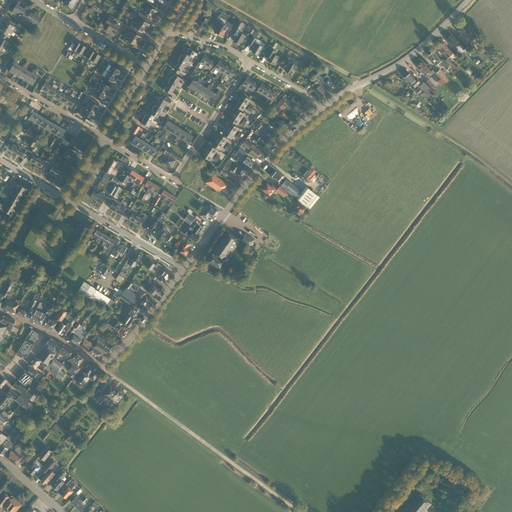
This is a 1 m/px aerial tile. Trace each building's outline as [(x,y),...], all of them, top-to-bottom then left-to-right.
[(65,0),(64,4),(72,9),(77,0),(65,0)] [(17,15),(22,7),(19,6),(21,3),(19,1),(12,13),(17,15)] [(100,13),(104,6),(96,1),(91,8),(96,11),(95,14),(98,15),(100,13)] [(145,10),(155,15),(157,11),(151,8),(153,5),(146,1),(144,4),(147,6),(145,10)] [(21,18),(28,7),(26,6),(24,9),(22,7),(17,15),(21,18)] [(26,21),(31,13),(28,11),(30,8),(28,7),(21,18),(26,21)] [(152,19),(155,15),(145,10),(143,13),(140,12),(138,14),(145,18),(146,16),(152,19)] [(31,24),(37,13),(35,11),(34,14),(31,13),(26,21),(31,24)] [(198,25),(203,28),(208,20),(205,17),(206,15),(202,12),(199,17),(201,19),(198,25)] [(37,13),(31,24),(35,26),(40,18),(37,17),(39,14),(37,13)] [(143,21),(145,18),(138,14),(137,17),(138,18),(139,19),(138,21),(137,22),(147,28),(149,24),(143,21)] [(106,31),(110,33),(118,20),(110,16),(106,22),(104,26),(108,28),(106,31)] [(13,32),(16,27),(14,26),(8,23),(7,22),(9,20),(6,18),(3,23),(6,25),(5,27),(13,32)] [(124,24),(118,20),(110,33),(114,35),(118,29),(120,31),(124,24)] [(223,24),(221,23),(221,22),(218,20),(215,26),(217,28),(215,32),(222,36),(225,31),(227,27),(225,26),(226,25),(226,24),(224,23),(223,23),(223,24)] [(244,24),(239,21),(232,33),(237,36),(234,41),(240,45),(242,40),(246,42),(248,39),(245,36),(241,33),(242,31),(241,30),(244,24)] [(144,32),(147,28),(137,22),(136,25),(135,26),(133,25),(132,24),(130,27),(137,31),(138,29),(144,32)] [(463,26),(462,27),(461,25),(457,28),(459,30),(458,31),(461,34),(460,35),(463,38),(466,35),(468,38),(470,37),(476,43),(480,40),(472,32),(470,33),(463,26)] [(0,30),(10,37),(13,32),(5,27),(3,30),(0,28),(0,30)] [(135,34),(137,31),(130,27),(129,30),(130,31),(129,32),(131,33),(129,35),(139,41),(141,37),(135,34)] [(7,41),(10,37),(0,30),(0,33),(1,34),(0,35),(0,37),(7,41)] [(137,45),(139,41),(129,35),(127,34),(123,40),(129,44),(131,42),(137,45)] [(452,36),(450,35),(447,38),(448,40),(449,42),(448,42),(454,48),(458,44),(459,46),(459,45),(463,50),(464,51),(466,53),(469,50),(466,47),(462,42),(461,44),(460,43),(456,39),(452,36)] [(252,36),(248,43),(253,45),(255,42),(257,43),(252,52),(258,55),(263,48),(265,45),(261,42),(257,40),(257,39),(256,39),(252,36)] [(10,43),(7,41),(0,37),(0,39),(1,40),(0,41),(0,43),(7,48),(10,43)] [(77,52),(82,44),(77,41),(75,44),(72,49),(77,52)] [(447,58),(453,53),(444,43),(443,44),(442,43),(438,46),(439,47),(439,48),(441,51),(447,58)] [(82,44),(77,52),(82,55),(87,47),(82,44)] [(184,53),(190,56),(193,58),(195,54),(199,57),(202,53),(197,50),(196,52),(188,47),(187,47),(184,53)] [(269,57),(267,61),(274,65),(279,57),(274,54),(275,52),(270,49),(266,55),(269,57)] [(91,61),(95,53),(90,50),(86,58),(91,61)] [(184,53),(182,51),(179,56),(191,64),(192,62),(188,59),(190,56),(184,53)] [(445,61),(444,60),(443,59),(441,60),(434,52),(433,53),(432,52),(428,55),(433,59),(432,60),(434,62),(434,63),(436,65),(438,63),(441,66),(445,61)] [(95,53),(91,61),(96,64),(100,56),(95,53)] [(205,66),(210,58),(205,55),(200,63),(199,62),(196,66),(199,67),(201,64),(203,66),(205,66)] [(190,66),(191,64),(179,56),(175,62),(183,67),(186,64),(190,66)] [(285,71),(291,75),(296,66),(292,64),(294,60),(289,57),(286,63),(289,65),(285,71)] [(205,66),(203,66),(201,69),(204,70),(206,67),(210,69),(215,61),(210,58),(205,66)] [(445,60),(452,68),(453,68),(456,71),(458,69),(447,58),(445,60)] [(14,74),(20,65),(17,64),(19,60),(17,59),(11,70),(9,71),(14,74)] [(220,72),(225,63),(220,60),(215,68),(213,68),(211,71),(213,73),(216,69),(219,71),(220,72)] [(109,64),(105,70),(108,71),(117,77),(121,71),(118,70),(120,67),(116,65),(112,62),(110,65),(109,64)] [(182,70),(183,67),(175,62),(172,68),(177,71),(184,75),(186,73),(182,70)] [(423,63),(422,63),(421,62),(417,65),(419,67),(418,68),(426,76),(429,74),(431,76),(435,73),(433,70),(431,71),(423,63)] [(225,75),(230,66),(225,63),(220,72),(219,71),(216,74),(219,76),(221,72),(224,74),(225,75)] [(19,77),(26,65),(24,64),(22,67),(20,65),(14,74),(19,77)] [(24,80),(29,71),(26,69),(28,66),(26,65),(19,77),(24,80)] [(225,75),(224,74),(222,78),(224,79),(226,75),(230,78),(235,70),(230,66),(225,75)] [(28,83),(36,70),(34,69),(32,73),(29,71),(24,80),(28,83)] [(36,70),(28,83),(33,85),(38,77),(35,75),(37,72),(36,70)] [(436,73),(444,82),(448,79),(439,70),(436,73)] [(103,76),(101,79),(109,83),(111,84),(112,82),(114,83),(117,77),(108,71),(105,77),(103,76)] [(169,78),(182,86),(183,84),(179,81),(181,78),(172,72),(169,78)] [(418,78),(416,80),(410,73),(405,77),(411,84),(411,83),(415,87),(417,85),(421,81),(418,78)] [(335,86),(336,85),(330,77),(329,78),(328,77),(327,76),(325,78),(324,77),(321,79),(323,82),(323,81),(324,82),(323,82),(326,86),(327,85),(331,90),(336,87),(335,86)] [(248,89),(253,80),(248,77),(243,85),(241,84),(239,88),(241,89),(243,86),(246,88),(248,89)] [(181,88),(182,86),(169,78),(166,84),(174,89),(176,85),(181,88)] [(194,90),(201,79),(199,78),(197,82),(193,80),(189,87),(194,90)] [(423,82),(428,87),(429,88),(433,84),(428,78),(424,82),(423,82)] [(101,83),(98,88),(106,93),(107,94),(111,88),(110,87),(109,87),(111,84),(109,83),(101,79),(99,81),(101,83)] [(199,93),(204,86),(200,84),(203,80),(201,79),(194,90),(199,93)] [(248,89),(246,88),(244,91),(247,92),(249,89),(253,92),(258,83),(253,80),(248,89)] [(314,87),(316,89),(314,90),(317,94),(318,94),(322,98),(328,94),(320,85),(316,80),(311,84),(314,87)] [(47,94),(51,86),(45,82),(41,90),(43,91),(43,92),(47,94)] [(427,88),(428,87),(423,82),(419,86),(424,91),(424,90),(429,96),(432,93),(427,88)] [(262,95),(267,86),(262,83),(257,91),(256,91),(254,94),(256,96),(258,92),(261,94),(262,95)] [(172,92),(174,89),(166,84),(162,89),(170,94),(169,96),(174,99),(177,95),(172,92)] [(204,96),(211,86),(209,84),(207,88),(204,86),(199,93),(204,96)] [(216,88),(224,93),(226,89),(219,84),(216,88)] [(421,90),(417,85),(415,87),(413,89),(417,93),(421,90)] [(51,86),(47,94),(50,96),(50,95),(53,97),(57,90),(56,89),(52,87),(51,86)] [(209,100),(214,93),(210,91),(213,87),(211,86),(204,96),(209,100)] [(267,98),(273,90),(267,86),(262,95),(261,94),(259,97),(261,99),(263,95),(266,97),(267,98)] [(93,93),(92,96),(100,101),(101,98),(104,100),(107,94),(106,93),(98,88),(95,94),(94,93),(93,93)] [(59,101),(64,94),(57,90),(53,97),(56,99),(59,101)] [(214,93),(209,100),(214,103),(221,92),(218,90),(216,94),(214,93)] [(267,98),(266,97),(264,101),(266,102),(268,98),(273,101),(278,93),(273,90),(267,98)] [(64,94),(59,101),(62,103),(63,103),(65,104),(70,97),(64,94)] [(164,100),(159,97),(156,95),(155,98),(157,99),(155,102),(164,108),(166,104),(170,107),(173,102),(165,97),(164,100)] [(238,101),(247,106),(250,101),(242,95),(238,101)] [(292,106),(291,108),(295,112),(296,112),(300,116),(304,112),(302,110),(303,109),(301,107),(304,104),(300,100),(298,98),(295,95),(291,100),(294,101),(291,104),(292,106)] [(70,97),(65,104),(68,106),(71,108),(76,101),(70,97)] [(90,102),(86,107),(95,112),(96,113),(99,107),(98,106),(99,103),(90,98),(89,101),(90,102)] [(243,111),(247,106),(238,101),(235,106),(243,111)] [(162,111),(164,108),(155,102),(152,107),(165,115),(166,113),(162,111)] [(13,103),(0,126),(0,138),(3,140),(20,106),(13,103)] [(440,117),(448,110),(443,105),(435,112),(440,117)] [(277,115),(281,109),(278,107),(277,106),(272,111),(277,115)] [(80,115),(89,121),(91,118),(92,119),(96,113),(95,112),(86,107),(83,113),(81,112),(80,115)] [(164,117),(165,115),(152,107),(149,113),(155,117),(158,118),(160,115),(164,117)] [(232,114),(241,120),(244,115),(236,109),(232,114)] [(149,113),(147,111),(143,117),(156,124),(157,122),(153,120),(155,117),(149,113)] [(290,118),(281,111),(279,113),(281,115),(280,115),(286,120),(281,124),(287,129),(294,122),(290,119),(290,118)] [(35,122),(39,115),(33,112),(30,119),(29,118),(27,122),(29,124),(31,120),(34,122),(35,122)] [(237,125),(241,120),(232,114),(229,120),(237,125)] [(40,125),(44,118),(39,115),(35,122),(34,122),(32,126),(34,127),(36,123),(39,125),(40,125)] [(155,126),(156,124),(143,117),(140,122),(149,127),(151,124),(155,126)] [(45,128),(50,121),(44,118),(40,125),(39,125),(37,129),(39,130),(41,126),(45,128)] [(51,131),(55,125),(50,121),(45,128),(43,132),(45,133),(47,129),(50,131),(51,131)] [(166,135),(173,124),(168,121),(163,128),(167,130),(165,134),(166,135)] [(227,129),(235,134),(238,129),(230,123),(227,129)] [(174,134),(178,127),(173,124),(166,135),(168,136),(170,132),(174,134)] [(56,135),(60,128),(55,125),(51,131),(50,131),(48,135),(50,136),(52,132),(56,134),(56,135)] [(132,133),(135,135),(140,127),(136,125),(132,133)] [(175,143),(176,141),(183,130),(178,127),(174,134),(177,137),(173,143),(175,144),(175,143)] [(56,134),(49,145),(48,147),(51,148),(56,139),(55,139),(56,137),(57,137),(58,136),(62,138),(66,131),(60,128),(56,135),(56,134)] [(231,139),(235,134),(227,129),(223,134),(231,139)] [(184,141),(185,138),(188,134),(183,130),(176,141),(175,143),(177,144),(180,139),(184,141)] [(272,140),(274,138),(275,136),(274,135),(275,134),(269,130),(265,136),(270,140),(271,139),(272,140)] [(68,138),(67,140),(70,142),(70,143),(80,149),(84,142),(74,136),(73,136),(70,134),(68,138)] [(185,138),(184,141),(187,143),(185,147),(189,149),(191,146),(189,145),(194,137),(188,134),(185,138)] [(216,139),(224,145),(228,139),(219,134),(216,139)] [(141,140),(142,140),(144,136),(142,135),(140,139),(135,136),(131,143),(137,147),(141,140)] [(264,139),(257,135),(254,139),(257,141),(256,144),(260,147),(261,147),(265,150),(269,144),(263,140),(264,139)] [(253,144),(247,139),(246,139),(247,139),(245,137),(238,145),(243,149),(245,146),(249,149),(249,148),(251,150),(249,153),(255,158),(257,156),(258,158),(261,154),(259,153),(261,151),(252,145),(253,144)] [(146,143),(147,143),(149,140),(147,138),(145,142),(142,140),(141,140),(137,147),(142,150),(146,143)] [(16,154),(21,146),(17,144),(19,140),(16,139),(14,142),(14,143),(15,143),(13,147),(10,150),(16,154)] [(221,150),(224,145),(216,139),(212,145),(221,150)] [(146,143),(142,150),(147,153),(151,146),(152,147),(154,143),(152,142),(150,145),(147,143),(146,143)] [(151,146),(147,153),(152,156),(156,150),(157,150),(160,146),(158,145),(156,149),(152,147),(151,146)] [(205,150),(213,156),(217,151),(209,145),(205,150)] [(21,146),(16,154),(25,159),(30,151),(27,149),(26,150),(21,146)] [(239,148),(236,152),(243,156),(246,152),(239,148)] [(167,165),(171,168),(173,164),(172,164),(175,160),(169,156),(171,154),(165,150),(164,153),(167,155),(163,163),(167,165)] [(210,161),(213,156),(205,150),(201,156),(210,161)] [(66,151),(63,156),(66,157),(65,158),(72,162),(75,158),(76,156),(76,155),(71,152),(69,151),(68,152),(66,151)] [(35,165),(40,158),(34,154),(34,153),(31,152),(29,156),(31,158),(29,161),(35,165)] [(255,162),(248,157),(242,164),(245,166),(246,164),(250,168),(255,162)] [(40,158),(35,165),(41,168),(43,165),(46,167),(49,162),(46,160),(45,161),(40,158)] [(119,165),(121,163),(117,161),(117,162),(111,159),(108,165),(113,168),(114,167),(117,169),(119,165)] [(55,176),(59,169),(53,166),(53,165),(51,163),(48,168),(50,169),(48,173),(55,176)] [(117,169),(114,167),(113,168),(108,165),(104,171),(110,174),(113,170),(116,172),(117,169)] [(236,174),(243,178),(248,171),(242,166),(236,174)] [(59,169),(55,176),(61,180),(65,173),(65,174),(68,169),(65,167),(63,172),(59,169)] [(135,180),(138,174),(133,170),(130,174),(127,172),(121,182),(125,184),(128,180),(134,184),(136,180),(135,180)] [(280,187),(287,192),(296,199),(309,209),(319,197),(306,187),(302,192),(286,179),(286,180),(283,178),(285,176),(279,171),(278,172),(275,170),(270,176),(278,182),(277,184),(280,187)] [(306,175),(309,178),(314,173),(310,170),(306,175)] [(135,180),(136,180),(139,183),(137,186),(140,187),(142,184),(141,183),(145,178),(138,174),(135,180)] [(225,196),(229,198),(232,193),(225,188),(227,184),(212,174),(206,183),(225,196)] [(151,189),(154,184),(148,180),(145,185),(149,188),(147,192),(149,194),(152,189),(151,189)] [(112,195),(117,186),(115,184),(109,194),(112,195)] [(151,189),(152,189),(156,192),(153,196),(156,198),(158,193),(157,193),(160,188),(154,184),(151,189)] [(287,192),(280,187),(278,189),(272,184),(270,186),(267,184),(263,190),(270,195),(272,192),(273,193),(275,191),(275,192),(276,191),(284,197),(287,192)] [(16,192),(21,195),(25,189),(20,185),(17,190),(12,188),(11,190),(15,193),(16,192)] [(96,201),(100,194),(96,191),(99,187),(96,186),(93,190),(94,191),(90,197),(96,201)] [(115,197),(120,188),(117,186),(112,195),(115,197)] [(167,199),(170,194),(164,190),(161,195),(165,198),(163,202),(165,203),(168,199),(167,199)] [(106,197),(103,195),(104,193),(101,191),(100,194),(96,201),(102,204),(104,201),(107,203),(110,198),(107,196),(106,197)] [(18,202),(21,195),(16,192),(15,193),(13,197),(8,194),(7,197),(11,199),(12,198),(18,202)] [(167,199),(168,199),(171,201),(169,206),(171,207),(174,203),(173,202),(176,197),(170,194),(167,199)] [(14,208),(18,202),(12,198),(11,199),(9,203),(5,201),(3,203),(7,205),(8,205),(14,208)] [(115,212),(119,205),(120,203),(112,198),(111,199),(108,203),(111,205),(109,208),(115,212)] [(298,209),(295,212),(300,216),(306,208),(300,203),(296,208),(298,209)] [(10,215),(14,208),(8,205),(7,205),(5,210),(1,207),(0,208),(0,210),(4,212),(4,211),(10,215)] [(119,205),(115,212),(121,215),(122,215),(125,217),(129,209),(126,208),(125,208),(119,205)] [(215,208),(210,205),(202,216),(207,220),(210,216),(214,220),(215,219),(217,217),(217,215),(216,215),(220,211),(215,208)] [(134,223),(139,216),(133,213),(133,212),(131,210),(128,215),(130,216),(128,220),(134,223)] [(184,220),(190,224),(194,219),(184,212),(181,216),(184,219),(184,220)] [(139,216),(134,223),(140,227),(145,220),(146,221),(148,217),(145,215),(143,219),(139,216)] [(158,231),(162,225),(159,223),(154,220),(151,226),(149,225),(146,230),(153,234),(156,229),(158,230),(158,231)] [(162,225),(158,231),(160,233),(156,239),(162,242),(166,236),(167,236),(169,233),(165,231),(167,228),(162,225)] [(202,229),(198,226),(190,238),(196,243),(201,236),(198,234),(202,229)] [(100,239),(103,234),(97,230),(94,235),(98,238),(96,242),(98,244),(101,239),(100,239)] [(245,233),(241,239),(226,230),(214,247),(216,248),(208,262),(219,269),(227,255),(229,257),(240,241),(249,248),(255,240),(245,233)] [(100,239),(101,239),(105,241),(102,246),(105,247),(107,243),(106,242),(109,237),(103,234),(100,239)] [(106,242),(107,243),(111,245),(108,249),(111,251),(113,246),(116,241),(109,237),(106,242)] [(180,253),(185,257),(190,251),(188,249),(192,244),(185,238),(181,243),(183,245),(182,247),(184,248),(180,253)] [(123,254),(127,248),(122,244),(118,250),(115,248),(110,256),(112,257),(114,255),(116,257),(120,252),(123,254)] [(136,262),(138,264),(142,256),(137,253),(133,260),(130,265),(133,267),(136,262)] [(146,267),(151,270),(155,265),(150,261),(146,267)] [(161,271),(158,275),(167,281),(169,278),(170,278),(173,275),(162,267),(160,270),(161,271)] [(124,278),(119,275),(115,279),(120,283),(124,278)] [(132,284),(139,288),(141,285),(134,280),(132,283),(132,284)] [(95,287),(85,281),(78,291),(81,293),(88,297),(90,295),(94,288),(95,287)] [(4,296),(7,297),(8,294),(12,287),(8,285),(3,294),(0,292),(0,306),(2,301),(4,296)] [(157,294),(158,294),(161,290),(153,285),(148,293),(154,297),(157,294)] [(114,301),(94,288),(90,295),(88,297),(95,302),(96,300),(109,308),(114,301)] [(127,288),(120,297),(131,305),(132,306),(134,303),(136,301),(133,299),(136,295),(128,289),(127,288)] [(149,304),(150,305),(153,301),(145,295),(146,294),(143,292),(140,297),(143,299),(140,303),(146,308),(149,304)] [(2,308),(15,313),(19,304),(15,303),(10,301),(6,299),(2,308)] [(16,313),(25,318),(29,310),(22,307),(24,304),(21,302),(16,313)] [(128,315),(123,323),(130,328),(137,319),(136,318),(142,308),(134,303),(132,306),(131,305),(129,307),(132,309),(130,312),(128,311),(127,312),(128,313),(128,314),(128,315)] [(57,322),(60,323),(68,311),(61,308),(53,320),(46,317),(42,325),(53,330),(57,322)] [(28,319),(41,325),(46,315),(37,311),(34,309),(28,319)] [(15,321),(4,316),(1,323),(0,322),(0,340),(1,341),(7,331),(6,331),(6,330),(15,335),(18,329),(13,326),(15,321)] [(122,324),(118,321),(113,327),(117,330),(116,331),(124,337),(125,336),(126,334),(127,333),(128,331),(121,325),(122,324)] [(66,325),(61,323),(56,330),(62,334),(63,333),(66,335),(72,327),(73,326),(68,322),(66,325)] [(66,335),(65,337),(69,339),(76,330),(77,330),(81,326),(78,324),(74,328),(72,327),(66,335)] [(104,329),(110,333),(112,331),(110,329),(112,327),(108,324),(104,329)] [(81,325),(81,326),(77,330),(70,340),(78,345),(84,337),(81,334),(83,331),(82,330),(84,327),(81,325)] [(18,352),(26,357),(33,345),(32,344),(38,334),(32,330),(21,348),(18,352)] [(102,354),(106,356),(113,346),(99,336),(94,343),(95,344),(94,344),(93,345),(93,346),(92,347),(92,346),(88,352),(99,359),(102,354)] [(79,346),(88,351),(93,344),(85,338),(79,346)] [(61,379),(66,373),(60,369),(64,365),(62,363),(54,358),(58,352),(55,350),(56,349),(55,348),(58,343),(53,340),(51,339),(49,339),(45,345),(48,347),(39,359),(52,368),(50,371),(56,375),(61,379)] [(73,352),(64,345),(55,357),(56,358),(60,353),(68,359),(73,352)] [(67,370),(75,376),(80,369),(78,367),(83,359),(74,352),(68,360),(72,363),(67,370)] [(0,357),(0,370),(2,372),(8,364),(0,357)] [(42,361),(42,362),(35,357),(30,365),(36,369),(39,365),(44,368),(47,365),(42,361)] [(90,378),(94,381),(100,372),(90,365),(84,373),(83,372),(77,380),(84,385),(90,378)] [(25,370),(34,378),(38,373),(29,366),(25,370)] [(24,372),(18,379),(26,385),(29,381),(30,382),(33,379),(24,372)] [(33,394),(16,381),(12,386),(17,390),(17,389),(22,393),(21,394),(29,400),(33,394)] [(39,392),(31,386),(28,389),(36,396),(39,392)] [(110,386),(108,388),(104,395),(99,391),(95,397),(99,400),(97,402),(100,404),(102,401),(105,402),(108,398),(114,402),(116,400),(118,401),(121,397),(119,395),(121,392),(117,389),(116,390),(110,386)] [(19,396),(17,395),(10,389),(6,393),(25,408),(29,402),(28,401),(20,395),(19,396)] [(0,407),(2,409),(5,405),(7,406),(10,403),(8,401),(11,398),(6,394),(0,400),(0,407)] [(0,424),(2,427),(8,420),(0,413),(0,424)] [(0,453),(3,456),(11,444),(7,441),(3,446),(2,445),(0,448),(0,453)] [(52,451),(44,445),(37,455),(44,461),(52,451)] [(15,452),(15,453),(11,450),(6,458),(16,465),(22,457),(15,452)] [(42,464),(36,459),(34,462),(34,461),(29,467),(31,469),(29,471),(33,475),(37,470),(37,471),(40,467),(42,464)] [(53,478),(56,474),(53,472),(55,469),(52,467),(56,462),(52,459),(43,470),(47,473),(43,477),(44,478),(41,481),(44,484),(45,483),(46,484),(52,477),(53,478)] [(57,480),(52,487),(57,491),(64,483),(61,480),(66,474),(61,470),(55,478),(57,480)] [(68,496),(69,496),(73,491),(71,489),(75,484),(71,480),(67,484),(66,484),(68,486),(63,492),(64,492),(61,495),(66,499),(68,496)] [(13,497),(11,499),(4,493),(0,498),(0,505),(7,511),(15,511),(22,505),(13,497)] [(431,504),(420,494),(415,500),(413,499),(408,505),(407,504),(399,511),(425,511),(427,511),(426,510),(431,504)] [(80,502),(79,502),(77,499),(79,497),(77,496),(75,498),(71,502),(76,507),(80,502)] [(80,502),(76,507),(81,511),(85,507),(81,503),(83,501),(81,500),(79,502),(80,502)]
